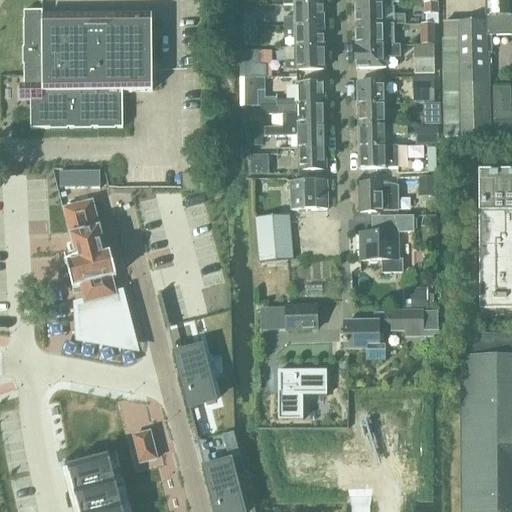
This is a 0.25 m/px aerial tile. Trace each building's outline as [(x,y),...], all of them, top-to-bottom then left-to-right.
[(456,23),(442,23),(444,139),(459,139),(490,139),(490,125),(489,84),(488,37),(511,36),(511,0),(486,0),(487,22),(456,23)] [(392,4),(354,4),(355,27),(390,26),(393,26),(403,26),(403,16),(393,16),(392,9),(392,4)] [(294,6),(294,19),(282,19),(282,29),(284,29),(323,28),(322,5),(294,6)] [(426,7),(426,16),(439,16),(439,6),(426,7)] [(121,128),(121,97),(121,92),(150,92),(149,19),(101,20),(41,20),(41,12),(22,12),(23,85),(28,85),(29,129),(121,128)] [(253,15),(242,15),(242,30),(253,30),(253,15)] [(434,25),(421,26),(421,45),(435,45),(434,25)] [(355,48),(393,47),(393,41),(393,26),(390,26),(355,27),(355,48)] [(284,29),(284,38),(294,38),(295,48),(323,47),(323,28),(284,29)] [(242,44),(253,44),(253,30),(242,30),(242,44)] [(285,70),(295,70),(324,70),(323,47),(295,48),(285,48),(285,70)] [(393,47),(355,48),(356,69),(385,68),(384,52),(393,51),(393,47)] [(432,74),(431,47),(412,48),(413,74),(432,74)] [(243,51),(243,78),(256,77),(256,51),(243,51)] [(411,79),(412,104),(432,104),(432,79),(411,79)] [(255,91),(262,91),(262,80),(244,80),(243,108),(255,108),(255,91)] [(386,106),(385,84),(357,84),(357,107),(386,106)] [(278,108),(324,107),(324,85),(296,86),(296,99),(278,100),(278,108)] [(492,90),(494,140),(511,139),(511,121),(511,122),(510,90),(492,90)] [(275,98),(259,98),(259,109),(275,108),(275,98)] [(386,106),(357,107),(358,127),(386,126),(386,106)] [(324,107),(278,108),(278,114),(281,114),(281,128),(325,127),(324,107)] [(428,126),(441,125),(441,115),(428,115),(428,126)] [(409,126),(386,126),(358,127),(358,149),(386,148),(387,149),(387,135),(409,135),(409,126)] [(297,149),(325,148),(325,127),(281,128),(262,129),(262,138),(297,138),(297,149)] [(414,146),(438,146),(439,129),(415,129),(414,146)] [(249,131),(249,147),(262,147),(262,131),(249,131)] [(325,148),(297,149),(298,170),(326,170),(325,148)] [(386,148),(358,149),(359,169),(387,168),(387,149),(386,148)] [(479,171),(479,212),(479,310),(511,310),(511,163),(488,163),(488,171),(479,171)] [(183,176),(183,192),(202,192),(202,176),(183,176)] [(432,198),(432,179),(418,179),(418,198),(432,198)] [(299,211),(328,211),(327,182),(291,183),(292,206),(298,206),(299,211)] [(394,184),(381,184),(358,184),(359,212),(395,212),(394,184)] [(91,204),(64,211),(74,253),(65,255),(73,288),(80,286),(84,303),(85,306),(78,308),(80,341),(133,350),(120,297),(114,298),(114,296),(109,278),(115,277),(110,255),(104,256),(103,250),(91,204)] [(292,215),(260,215),(261,260),(293,260),(292,215)] [(398,274),(398,261),(397,233),(413,232),(413,216),(371,217),(371,218),(375,218),(376,233),(360,233),(360,261),(368,261),(370,263),(377,263),(379,261),(380,261),(380,274),(398,274)] [(305,297),(321,297),(321,288),(305,288),(305,297)] [(408,290),(408,312),(425,312),(425,290),(408,290)] [(261,332),(287,331),(318,330),(317,307),(260,309),(261,332)] [(351,323),(345,328),(345,330),(345,349),(366,349),(366,361),(386,361),(386,344),(379,344),(379,330),(406,330),(406,336),(422,336),(437,336),(437,312),(422,312),(377,313),(377,318),(377,322),(351,323)] [(511,336),(495,336),(495,353),(511,353),(511,336)] [(201,349),(175,356),(188,410),(190,409),(215,403),(201,349)] [(327,372),(278,373),(278,422),(303,422),(303,398),(327,397),(327,372)] [(426,415),(399,415),(399,495),(426,495),(426,415)] [(339,431),(337,431),(337,447),(349,447),(349,431),(339,431)] [(150,433),(133,438),(140,465),(157,461),(150,433)] [(2,465),(11,511),(22,511),(39,508),(28,457),(25,442),(0,447),(4,464),(2,465)] [(331,442),(289,442),(289,485),(331,484),(331,442)] [(122,511),(108,458),(68,469),(74,495),(78,511),(122,511)] [(243,511),(231,463),(204,469),(214,511),(243,511)]
